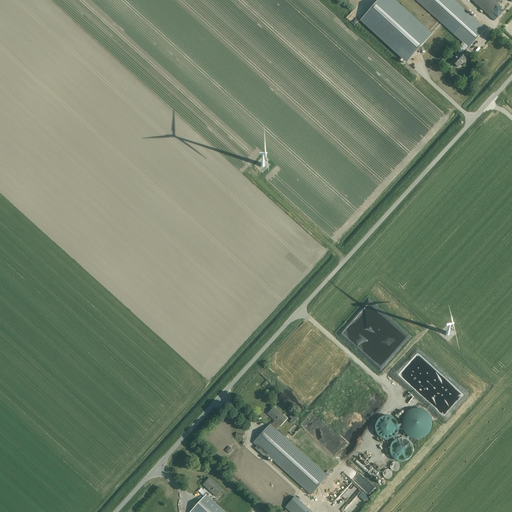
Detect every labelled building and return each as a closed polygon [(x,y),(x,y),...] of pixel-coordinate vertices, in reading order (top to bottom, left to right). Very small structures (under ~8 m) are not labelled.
[(423,49),(421,47),(431,35),(392,0),(378,0),(361,19),(407,62),(417,50),(420,52),(423,49)] [(468,47),(467,47),(468,48),(485,29),(453,0),(415,0),(463,43),(468,47)] [(476,0),(471,0),(489,16),(492,13),(476,0)] [(499,6),(492,0),(476,0),(492,13),(497,7),(499,6)] [(500,10),(497,7),(492,13),(498,17),(503,12),(500,10)] [(498,17),(492,13),(489,16),(494,21),(498,17)] [(452,62),(458,68),(463,62),(464,62),(467,59),(461,54),(467,47),(468,47),(463,43),(456,50),(460,53),(452,62)] [(243,407),(247,412),(262,401),(261,399),(269,392),(264,385),(261,388),(263,391),(243,407)] [(383,402),(375,393),(370,398),(378,407),(383,402)] [(386,407),(388,409),(397,400),(395,398),(386,407)] [(276,421),(272,426),(276,430),(280,425),(286,419),(274,407),(268,414),(276,421)] [(402,429),(400,429),(402,433),(404,432),(404,433),(406,435),(408,436),(410,438),(412,439),(415,439),(417,439),(419,439),(422,438),(424,437),(425,436),(427,435),(429,432),(430,430),(431,427),(432,425),(432,423),(431,420),(431,418),(430,416),(429,414),(427,413),(426,412),(425,411),(423,410),(422,409),(420,409),(418,409),(417,408),(416,408),(414,409),(413,409),(411,409),(410,410),(408,411),(406,412),(405,413),(404,415),(403,417),(402,419),(401,421),(401,423),(401,425),(401,427),(402,429)] [(395,419),(394,419),(393,418),(393,417),(392,417),(391,417),(390,416),(389,416),(388,416),(387,416),(386,416),(385,416),(384,416),(383,416),(382,416),(382,417),(381,417),(380,418),(379,418),(378,419),(378,420),(377,420),(377,421),(376,422),(376,423),(375,424),(375,425),(375,426),(375,427),(375,428),(375,429),(375,430),(375,431),(376,432),(376,433),(376,434),(377,435),(378,435),(378,436),(379,437),(380,437),(381,438),(382,439),(383,439),(384,439),(384,440),(388,440),(388,439),(389,439),(390,439),(391,438),(392,438),(393,438),(393,437),(394,436),(395,436),(396,435),(396,434),(397,434),(397,433),(397,432),(398,431),(398,430),(398,429),(398,428),(398,427),(398,426),(398,425),(398,424),(397,423),(397,422),(396,421),(396,420),(395,419)] [(254,442),(257,445),(255,448),(267,459),(269,457),(310,495),(327,476),(276,430),(272,426),(270,424),(254,442)] [(407,460),(408,460),(409,459),(410,458),(411,457),(411,456),(412,455),(412,454),(413,453),(413,452),(413,451),(413,450),(413,449),(413,448),(413,447),(413,446),(412,445),(412,444),(411,444),(411,443),(410,442),(409,441),(408,440),(407,440),(406,439),(405,439),(404,438),(403,438),(402,438),(401,438),(400,438),(399,438),(398,439),(397,439),(396,439),(395,440),(394,440),(394,441),(393,441),(392,442),(392,443),(391,444),(391,445),(390,444),(389,448),(390,448),(389,449),(389,450),(390,451),(390,452),(390,453),(390,454),(391,455),(391,456),(392,457),(393,458),(393,459),(394,459),(395,460),(396,460),(397,461),(398,461),(399,461),(400,462),(401,462),(402,462),(403,462),(404,461),(405,461),(406,461),(407,460)] [(391,463),(391,464),(390,465),(390,466),(390,467),(389,467),(389,468),(390,468),(390,469),(391,469),(391,470),(392,470),(392,471),(393,471),(394,471),(395,471),(396,471),(397,471),(398,470),(399,469),(399,468),(400,467),(400,466),(399,466),(399,465),(399,464),(398,464),(398,463),(397,462),(396,462),(395,462),(394,462),(393,462),(392,463),(391,463)] [(389,470),(389,469),(388,468),(387,469),(386,470),(385,470),(384,471),(384,472),(383,472),(383,473),(383,474),(383,475),(383,476),(383,477),(384,477),(384,478),(385,478),(386,479),(387,479),(388,479),(389,479),(390,478),(391,477),(392,476),(392,475),(392,474),(392,473),(392,472),(391,471),(390,470),(389,470)] [(216,496),(222,490),(209,478),(203,485),(216,496)] [(336,486),(329,491),(334,497),(340,492),(336,486)] [(341,503),(353,493),(349,489),(338,500),(341,503)] [(224,511),(206,495),(190,511),(224,511)] [(311,511),(295,497),(285,507),(290,511),(311,511)]
